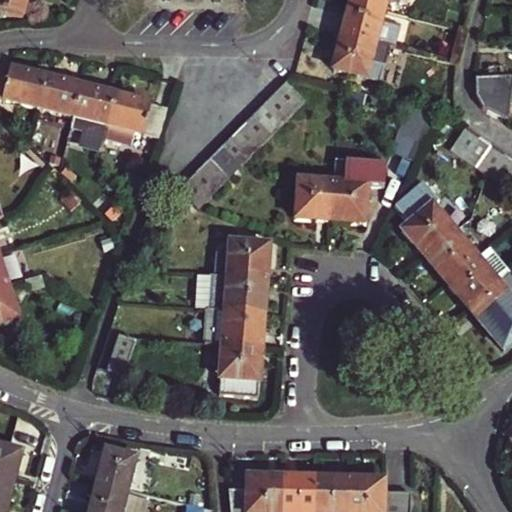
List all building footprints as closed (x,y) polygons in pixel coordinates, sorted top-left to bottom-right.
[(0,0),(0,13),(21,19),(25,0),(0,0)] [(386,2),(398,5),(399,0),(350,0),(350,4),(383,13),(386,2)] [(388,49),(394,51),(400,25),(381,20),(383,13),(350,4),(341,37),(388,49)] [(332,71),(379,83),(388,49),(341,37),(332,71)] [(488,77),(507,77),(506,64),(487,65),(488,77)] [(0,102),(36,111),(44,80),(0,68),(0,102)] [(509,120),(510,116),(511,100),(511,76),(507,77),(488,77),(475,78),(476,91),(477,96),(479,101),(482,105),(484,108),(486,110),(492,114),(502,120),(509,120)] [(36,111),(71,120),(79,88),(44,80),(36,111)] [(293,115),(304,104),(287,87),(286,85),(275,96),(293,115)] [(88,124),(107,128),(114,97),(79,88),(71,120),(88,124)] [(282,126),(293,115),(275,96),(264,107),(282,126)] [(159,135),(165,109),(114,97),(107,128),(109,129),(106,142),(130,148),(133,135),(157,141),(159,135)] [(271,137),(282,126),(264,107),(253,118),(271,137)] [(410,137),(424,144),(436,118),(422,111),(410,137)] [(262,147),(271,137),(253,118),(243,128),(262,147)] [(69,129),(86,134),(88,124),(71,120),(69,129)] [(251,158),(262,147),(243,128),(233,138),(251,158)] [(450,153),(463,162),(479,139),(465,130),(450,153)] [(241,168),(251,158),(233,138),(222,149),(241,168)] [(463,162),(475,170),(491,147),(479,139),(463,162)] [(487,178),(489,179),(504,156),(491,147),(475,170),(487,178)] [(230,178),(241,168),(222,149),(212,159),(230,178)] [(489,179),(501,187),(511,170),(511,161),(504,156),(489,179)] [(219,189),(230,178),(212,159),(200,170),(219,189)] [(330,223),(363,225),(366,165),(333,162),(332,185),(330,223)] [(209,200),(219,189),(200,170),(189,181),(209,200)] [(511,170),(501,187),(511,194),(511,170)] [(125,198),(136,201),(142,183),(131,180),(125,198)] [(198,210),(209,200),(189,181),(179,191),(198,210)] [(296,221),(330,223),(332,185),(299,182),(296,221)] [(110,221),(121,209),(102,191),(91,203),(110,221)] [(424,260),(453,235),(431,208),(401,233),(424,260)] [(446,286),(475,261),(453,235),(424,260),(446,286)] [(212,278),(266,281),(268,247),(229,244),(228,255),(214,254),(212,278)] [(467,311),(497,286),(505,279),(484,254),(475,261),(446,286),(467,311)] [(30,294),(44,289),(40,277),(26,282),(30,294)] [(206,311),(264,315),(266,281),(212,278),(198,277),(195,310),(206,311)] [(511,341),(511,326),(508,322),(511,318),(511,304),(497,286),(467,311),(501,351),(511,341)] [(0,326),(17,321),(6,288),(0,290),(0,326)] [(221,347),(261,350),(264,315),(206,311),(203,346),(221,347)] [(124,368),(128,367),(137,341),(119,335),(106,370),(124,377),(126,371),(124,368)] [(218,399),(258,402),(261,350),(221,347),(218,399)] [(0,474),(14,479),(21,453),(0,446),(0,474)] [(94,484),(128,492),(136,460),(103,451),(94,484)] [(0,502),(8,504),(14,479),(0,474),(0,502)] [(228,511),(279,511),(280,480),(246,479),(245,493),(227,493),(228,511)] [(313,511),(314,481),(280,480),(279,511),(313,511)] [(347,511),(349,482),(314,481),(313,511),(347,511)] [(394,511),(395,496),(382,496),(383,483),(349,482),(347,511),(394,511)] [(86,511),(122,511),(128,492),(94,484),(86,511)] [(408,511),(410,497),(395,496),(394,511),(408,511)]
